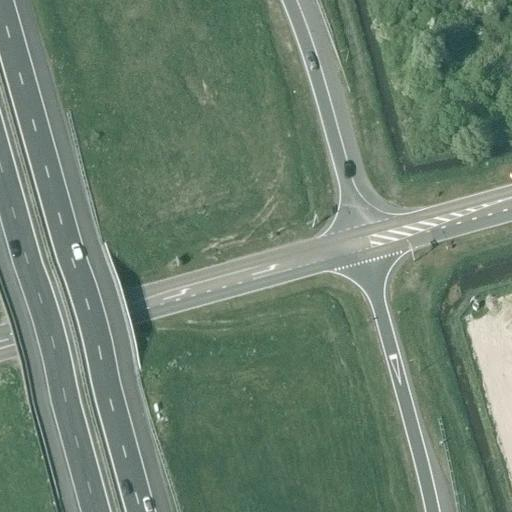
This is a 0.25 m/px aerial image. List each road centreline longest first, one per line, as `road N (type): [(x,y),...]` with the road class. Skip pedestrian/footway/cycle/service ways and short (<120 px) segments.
road 1 (motorway): [(139,511),(0,10)]
road 2 (secondary): [(0,356),(364,255)]
road 3 (secondary): [(360,233),(0,332)]
road 4 (motorway): [(0,186),(90,511)]
road 5 (motorway): [(431,511),(364,255)]
road 6 (motorway): [(360,233),(292,0)]
road 7 (secondary): [(511,191),(360,233)]
road 8 (secondary): [(364,255),(511,215)]
